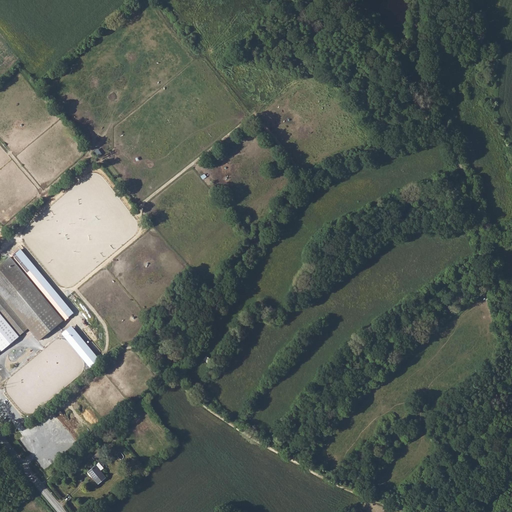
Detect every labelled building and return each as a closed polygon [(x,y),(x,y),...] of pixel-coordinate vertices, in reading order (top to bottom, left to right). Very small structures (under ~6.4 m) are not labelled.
[(74,313),(20,249),(11,256),(65,321),(74,313)] [(63,319),(13,261),(11,257),(0,265),(0,349),(2,352),(28,329),(38,342),(63,319)] [(100,359),(71,326),(62,333),(90,366),(100,359)] [(10,379),(6,383),(11,389),(15,385),(10,379)] [(99,462),(89,470),(100,483),(106,477),(101,470),(104,467),(99,462)]
